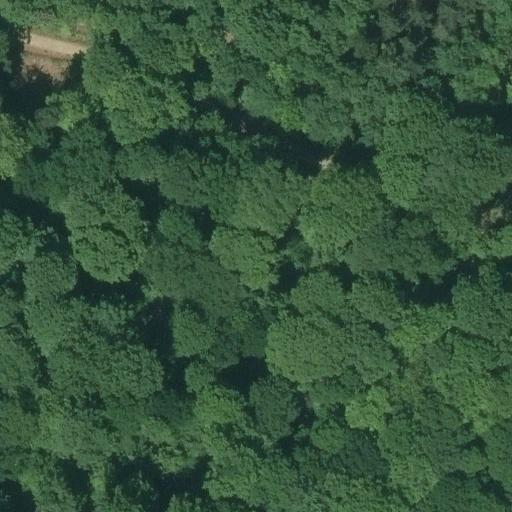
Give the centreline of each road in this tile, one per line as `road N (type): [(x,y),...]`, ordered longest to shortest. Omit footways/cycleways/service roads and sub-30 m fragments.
road 1 (track): [(0,31),(118,61),(344,173),(390,197),(511,288)]
road 2 (unknown): [(0,6),(45,26),(103,30),(425,178)]
road 3 (unknown): [(209,511),(283,424),(291,394),(313,384),(378,323),(450,301),(483,267)]
road 4 (unknown): [(0,319),(30,325),(108,511)]
road 5 (unknown): [(511,125),(390,197)]
